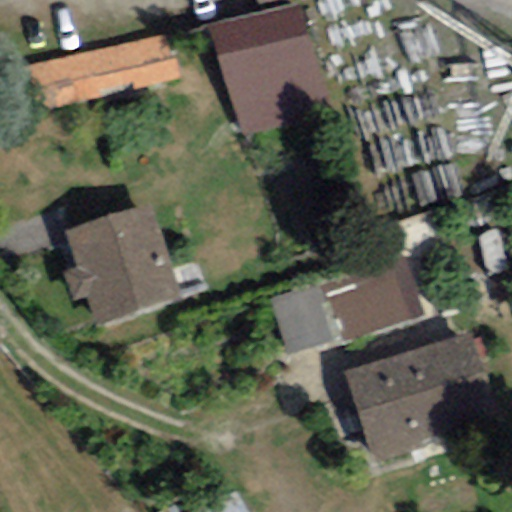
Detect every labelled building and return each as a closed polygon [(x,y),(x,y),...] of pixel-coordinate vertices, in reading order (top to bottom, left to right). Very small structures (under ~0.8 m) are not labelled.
[(282,19),(205,39),(232,143),(310,122),(282,19)] [(38,115),(166,86),(158,47),(29,75),(38,115)] [(59,248),(79,331),(158,312),(138,229),(59,248)] [(311,300),(330,353),(398,329),(380,276),(311,300)] [(335,392),(361,467),(481,425),(455,351),(335,392)]
